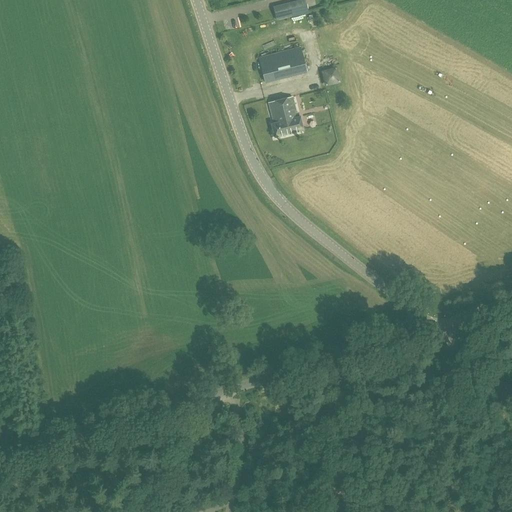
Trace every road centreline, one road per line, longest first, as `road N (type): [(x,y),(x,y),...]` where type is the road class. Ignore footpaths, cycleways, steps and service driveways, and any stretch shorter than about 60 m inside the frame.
road 1 (unclassified): [(0,455),(432,325)]
road 2 (tertiary): [(432,325),(268,191),(242,140),(195,0)]
road 3 (track): [(250,381),(138,511)]
